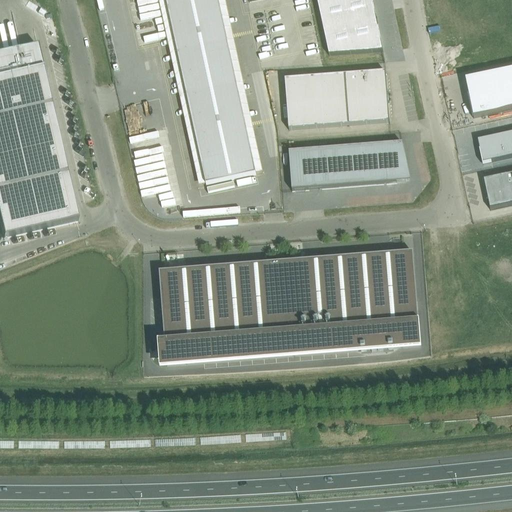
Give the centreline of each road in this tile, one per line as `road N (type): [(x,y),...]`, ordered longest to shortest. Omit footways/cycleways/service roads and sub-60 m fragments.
road 1 (unclassified): [(407,0),(448,182),(438,211),(174,241),(133,233),(113,207),(64,0)]
road 2 (motorway): [(511,466),(296,485),(0,491)]
road 3 (unknown): [(435,124),(281,137),(277,131),(274,67),(422,66)]
road 4 (motorway): [(299,511),(511,493)]
